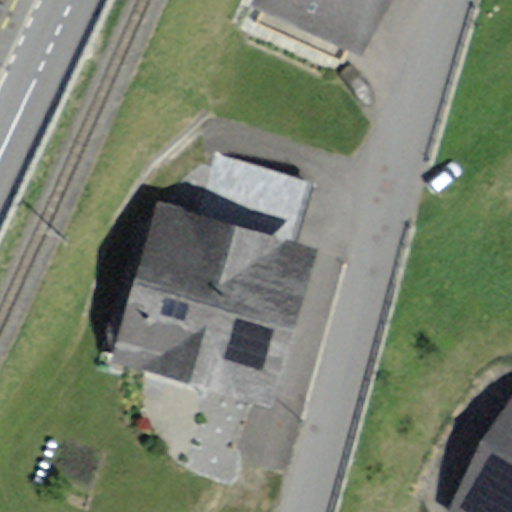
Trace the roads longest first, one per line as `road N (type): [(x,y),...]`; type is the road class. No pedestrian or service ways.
road 1 (residential): [(456,0),(305,511)]
road 2 (secondary): [(0,154),(72,0)]
